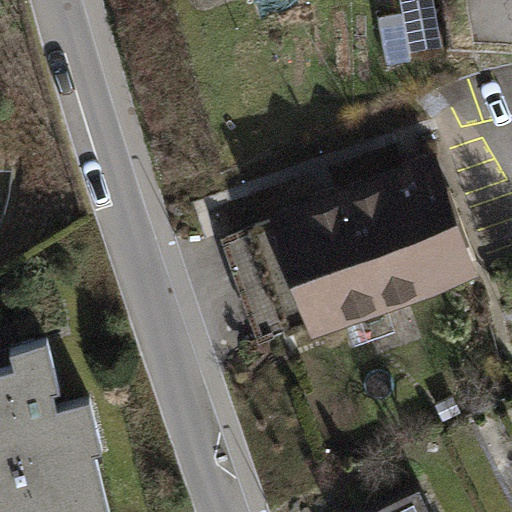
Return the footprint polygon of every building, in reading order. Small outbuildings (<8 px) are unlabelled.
[(431,0),(400,0),(409,48),(439,42),(431,0)] [(431,162),(366,184),(402,288),(467,266),(431,162)] [(402,288),(366,184),(301,207),(337,311),(402,288)] [(337,311),(301,207),(236,229),(273,334),(337,311)] [(90,396),(57,404),(54,388),(60,387),(48,335),(10,344),(14,361),(0,364),(0,503),(15,500),(18,511),(38,511),(61,507),(61,511),(109,511),(111,511),(95,449),(103,447),(90,396)] [(433,511),(419,482),(356,511),(433,511)]
